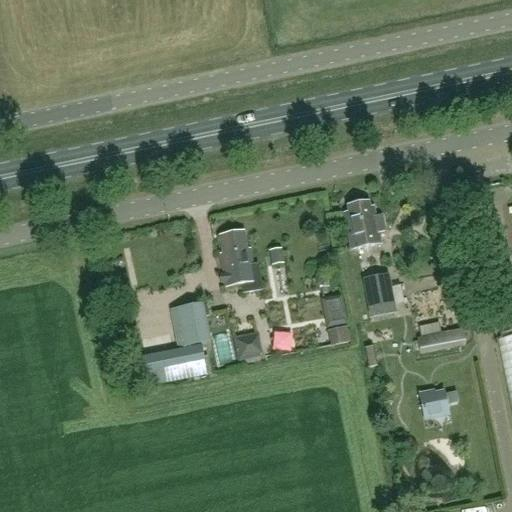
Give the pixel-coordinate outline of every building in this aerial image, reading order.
[(352,204),(346,206),(348,212),(343,213),(351,249),(381,243),(379,231),(385,230),(382,215),(376,216),(374,206),(370,207),(368,201),(363,202),(361,199),(353,200),(352,204)] [(220,254),(226,287),(241,285),(243,293),(263,290),(258,263),(253,264),(250,248),(247,248),(244,230),(220,234),(223,253),(220,254)] [(281,248),(270,250),(273,265),(284,263),(281,248)] [(388,273),(364,278),(369,309),(394,304),(388,273)] [(338,296),(321,300),(327,328),(344,324),(338,296)] [(198,308),(173,312),(179,349),(204,345),(198,308)] [(511,315),(496,319),(500,339),(497,339),(511,413),(511,315)] [(235,337),(239,360),(263,355),(259,333),(235,337)] [(204,376),(198,348),(142,360),(148,388),(204,376)] [(424,418),(448,413),(444,392),(420,398),(424,418)]
